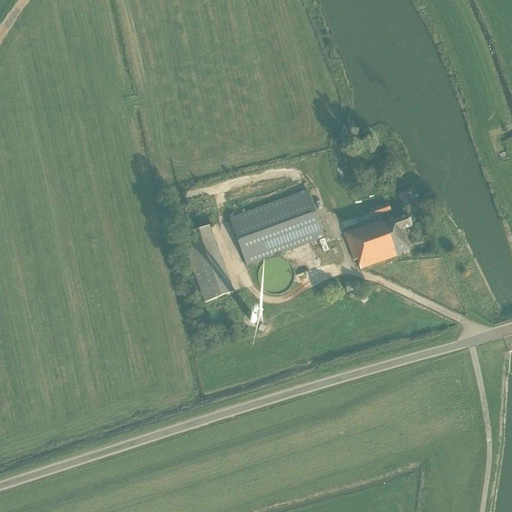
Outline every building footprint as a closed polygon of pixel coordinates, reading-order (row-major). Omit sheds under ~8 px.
[(382,153),(400,177),(406,172),(389,148),(382,153)] [(406,208),(409,206),(413,212),(424,206),(412,186),(402,193),(398,195),(406,208)] [(308,190),(229,219),(247,266),(325,237),(308,190)] [(408,215),(394,220),(393,216),(391,217),(389,213),(392,212),(389,203),(371,210),(374,218),(386,214),(387,218),(345,233),(355,261),(357,260),(361,269),(401,254),(401,253),(410,250),(403,229),(412,226),(408,215)] [(234,293),(209,226),(181,237),(205,303),(234,293)] [(294,272),(293,270),(293,269),(292,267),(291,266),(290,264),(289,263),(287,262),(286,261),(285,260),(283,260),(282,259),(280,259),(278,258),(277,258),(275,258),(273,259),(272,259),(270,259),(269,260),(267,261),(266,262),(264,263),(263,264),(262,265),(261,267),(260,268),(260,270),(259,271),(259,273),(258,274),(258,276),(258,278),(258,279),(259,281),(259,283),(260,284),(261,286),(262,287),(263,288),(264,290),(265,291),(266,292),(268,292),(269,293),(271,294),(273,294),(274,294),(276,294),(278,294),(279,294),(281,294),(283,293),(284,293),(286,292),(287,291),(288,290),(289,289),(291,288),(292,286),(292,285),(293,283),(294,282),(294,280),(294,278),(294,277),(294,275),(294,273),(294,272)] [(358,281),(345,283),(347,292),(360,290),(358,281)]
